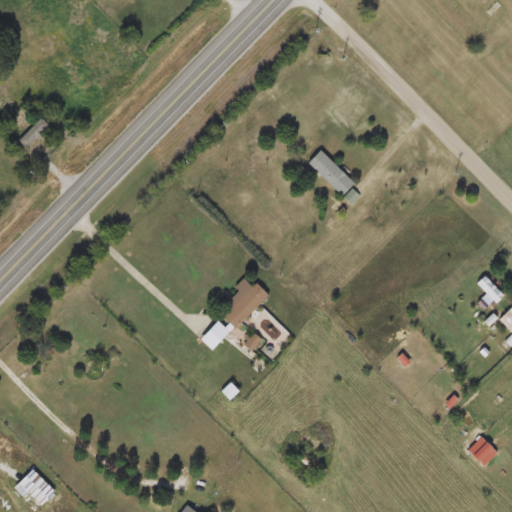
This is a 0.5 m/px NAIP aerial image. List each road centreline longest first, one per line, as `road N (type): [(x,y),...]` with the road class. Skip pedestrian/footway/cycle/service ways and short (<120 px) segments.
road 1 (primary): [(0,287),(277,0)]
road 2 (residential): [(310,0),(511,200)]
